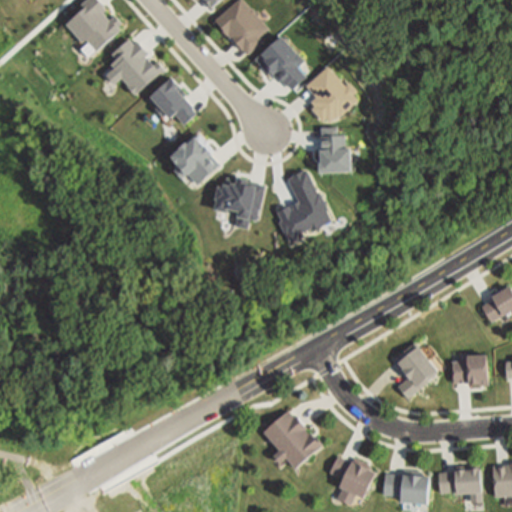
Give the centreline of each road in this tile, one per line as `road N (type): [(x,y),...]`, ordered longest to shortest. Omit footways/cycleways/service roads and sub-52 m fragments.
road 1 (residential): [(511,228),(20,511)]
road 2 (residential): [(316,346),(344,391),(383,422),(425,431),(511,424)]
road 3 (residential): [(270,134),(150,0)]
